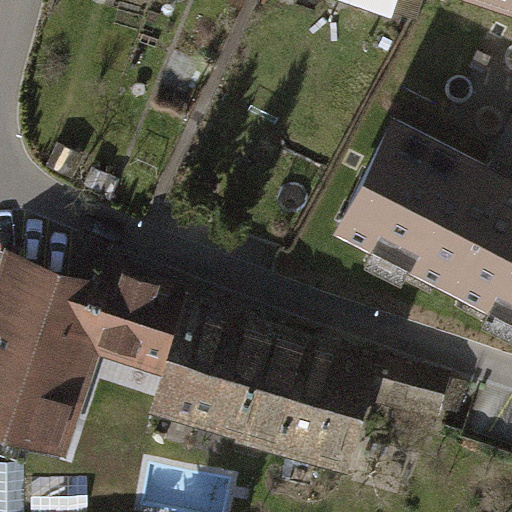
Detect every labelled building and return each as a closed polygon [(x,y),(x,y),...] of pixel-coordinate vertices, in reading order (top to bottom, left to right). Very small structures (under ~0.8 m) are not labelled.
[(360,0),(390,10),(392,0),(360,0)] [(393,118),(336,229),(511,317),(511,176),(493,167),(393,118)] [(0,436),(68,458),(101,354),(86,323),(100,279),(96,278),(88,275),(9,249),(0,275),(0,436)] [(86,323),(101,354),(164,377),(189,299),(178,295),(160,289),(163,281),(126,269),(122,280),(99,271),(96,278),(100,279),(86,323)] [(189,299),(164,377),(152,413),(236,440),(274,323),(253,316),(251,323),(241,320),(233,317),(236,306),(191,291),(189,299)] [(274,323),(236,440),(235,443),(346,473),(380,357),(372,355),(274,323)] [(472,377),(389,352),(376,397),(459,421),(472,377)]
